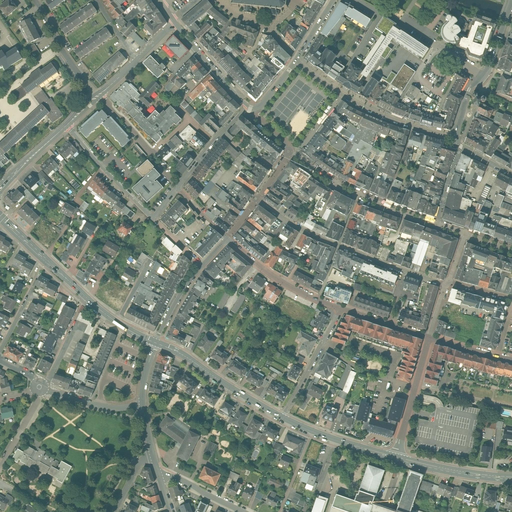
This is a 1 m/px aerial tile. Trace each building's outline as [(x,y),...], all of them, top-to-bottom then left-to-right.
[(9,0),(8,0),(7,2),(4,4),(0,7),(0,8),(4,13),(2,14),(6,18),(17,8),(15,7),(16,7),(12,3),(13,2),(12,1),(12,0),(11,0),(9,0)] [(65,0),(47,0),(46,1),(52,10),(65,0)] [(103,0),(103,1),(108,6),(107,7),(112,13),(111,14),(117,20),(122,15),(124,12),(121,9),(122,8),(116,2),(117,1),(116,0),(103,0)] [(149,0),(138,0),(133,4),(135,7),(136,6),(138,8),(135,11),(134,9),(124,18),(125,18),(123,20),(127,24),(130,22),(134,17),(142,10),(151,2),(149,0)] [(206,0),(204,0),(181,20),(182,21),(188,28),(195,23),(199,19),(201,20),(204,18),(202,16),(207,12),(212,7),(213,7),(206,0)] [(231,0),(231,4),(230,5),(231,6),(232,5),(238,6),(237,8),(239,8),(239,6),(244,7),(244,8),(244,12),(243,12),(243,13),(244,13),(243,14),(244,14),(245,13),(250,13),(250,14),(251,14),(252,14),(252,13),(251,13),(252,9),(252,7),(257,8),(257,10),(258,10),(258,8),(264,9),(263,11),(265,11),(265,9),(269,9),(269,11),(269,15),(268,15),(269,16),(270,15),(275,16),(276,17),(277,16),(276,16),(278,16),(279,15),(279,12),(278,12),(281,12),(282,12),(282,10),(285,7),(287,8),(287,7),(286,6),(286,1),(288,1),(287,0),(286,0),(285,0),(231,0)] [(323,6),(314,0),(313,1),(308,10),(309,10),(310,11),(317,16),(323,6)] [(151,2),(142,10),(146,16),(155,8),(156,7),(151,2)] [(97,12),(91,3),(81,11),(87,19),(97,12)] [(340,3),(321,33),(332,41),(345,19),(343,18),(345,15),(366,28),(370,20),(367,18),(366,19),(364,18),(365,17),(360,13),(359,15),(340,3)] [(155,8),(146,16),(146,17),(145,18),(147,21),(146,22),(148,24),(149,23),(152,20),(160,13),(156,7),(155,8)] [(228,20),(218,12),(217,13),(215,11),(212,8),(213,8),(212,7),(207,12),(210,16),(223,27),(228,21),(228,20)] [(310,11),(309,10),(306,15),(303,19),(305,21),(304,21),(310,26),(314,19),(317,16),(310,11)] [(87,19),(81,11),(70,19),(76,27),(87,19)] [(156,26),(163,19),(160,13),(152,20),(154,23),(152,25),(149,23),(148,24),(144,28),(149,33),(156,26)] [(465,20),(455,14),(453,18),(454,18),(455,19),(456,19),(456,20),(457,21),(457,22),(454,25),(454,26),(455,26),(456,26),(457,27),(458,27),(458,28),(459,28),(459,29),(460,30),(460,31),(460,32),(458,34),(459,36),(461,36),(460,36),(468,24),(464,21),(465,20)] [(117,20),(115,21),(122,29),(127,24),(123,20),(125,18),(124,18),(122,15),(117,20)] [(482,18),(475,15),(467,36),(462,34),(461,36),(459,36),(459,37),(457,44),(456,46),(457,47),(466,51),(468,56),(479,59),(484,57),(487,49),(488,49),(489,46),(488,46),(494,31),(497,23),(491,21),(491,20),(482,17),(482,18)] [(453,18),(451,19),(450,18),(449,19),(448,19),(448,20),(447,21),(448,22),(443,26),(443,27),(442,28),(441,29),(441,30),(441,31),(441,32),(441,33),(441,34),(441,35),(441,36),(442,37),(443,39),(444,40),(445,41),(445,42),(447,43),(448,43),(450,44),(452,44),(455,44),(455,43),(457,44),(459,37),(459,36),(458,34),(460,32),(460,31),(460,30),(459,29),(459,28),(458,28),(458,27),(457,27),(456,26),(455,26),(454,26),(454,25),(457,22),(457,21),(456,20),(456,19),(455,19),(454,18),(453,18)] [(40,38),(30,19),(19,24),(29,44),(40,38)] [(76,27),(70,19),(59,27),(65,35),(76,27)] [(156,26),(160,30),(162,28),(165,25),(166,22),(163,19),(156,26)] [(310,26),(304,21),(305,21),(303,19),(301,21),(302,22),(300,26),(307,31),(310,26)] [(251,29),(239,25),(240,22),(236,21),(235,23),(231,22),(225,29),(221,35),(220,36),(224,38),(230,31),(249,37),(246,46),(249,47),(249,46),(252,47),(255,40),(258,32),(251,30),(251,29)] [(122,29),(120,31),(127,38),(129,36),(133,31),(136,29),(130,22),(127,24),(122,29)] [(200,29),(195,23),(188,28),(194,35),(200,29)] [(194,35),(198,40),(202,35),(211,27),(210,26),(206,23),(200,29),(194,35)] [(288,25),(281,34),(285,38),(290,32),(292,30),(293,28),(288,25)] [(160,30),(156,26),(149,33),(153,37),(160,30)] [(366,66),(362,73),(362,72),(360,75),(363,77),(366,79),(381,57),(387,48),(387,47),(393,39),(422,59),(426,54),(429,50),(400,31),(400,32),(391,26),(383,37),(381,36),(363,64),(366,66)] [(112,36),(106,28),(95,36),(101,44),(112,36)] [(218,33),(213,28),(208,33),(209,34),(210,33),(213,36),(211,38),(212,39),(215,36),(216,36),(218,33)] [(304,33),(298,28),(298,29),(296,32),(299,33),(299,34),(297,37),(302,40),(301,40),(305,34),(304,33)] [(299,34),(292,30),(290,32),(285,38),(291,46),(297,37),(299,34)] [(142,40),(133,31),(129,36),(141,48),(146,43),(142,40)] [(241,53),(224,38),(220,36),(221,35),(219,33),(218,33),(216,36),(224,43),(233,51),(238,56),(241,53)] [(207,34),(200,42),(204,47),(210,42),(212,39),(211,38),(207,34)] [(269,37),(263,34),(260,42),(263,43),(264,42),(265,43),(266,42),(267,43),(264,46),(263,46),(262,47),(265,51),(266,51),(267,50),(274,41),(270,36),(269,37)] [(312,47),(318,50),(325,39),(319,35),(312,47)] [(101,44),(95,36),(85,43),(91,51),(101,44)] [(189,51),(173,36),(164,45),(180,60),(189,51)] [(219,39),(215,36),(212,39),(210,42),(204,47),(207,51),(219,39)] [(297,37),(291,46),(294,49),(296,49),(302,40),(297,37)] [(219,39),(207,51),(212,56),(219,49),(224,43),(220,39),(219,39)] [(274,41),(267,50),(268,52),(270,53),(271,52),(277,44),(274,41)] [(511,42),(507,41),(501,58),(511,61),(511,42)] [(91,51),(85,43),(74,51),(80,59),(91,51)] [(219,49),(212,56),(219,64),(225,58),(220,53),(226,47),(227,48),(225,50),(229,54),(233,51),(224,43),(219,49)] [(40,53),(35,44),(29,47),(35,57),(40,53)] [(290,57),(279,46),(273,53),(272,55),(273,56),(273,55),(276,58),(284,65),(289,59),(289,58),(290,57)] [(318,50),(312,47),(304,58),(307,60),(309,62),(318,50)] [(387,48),(381,57),(385,60),(391,50),(387,47),(387,48)] [(323,54),(314,66),(314,67),(315,67),(317,68),(318,69),(318,68),(322,71),(322,72),(323,72),(324,73),(325,74),(331,64),(333,61),(337,56),(336,56),(337,54),(336,54),(335,55),(332,53),(333,51),(332,50),(330,52),(328,50),(329,49),(328,48),(327,49),(326,49),(323,54)] [(16,49),(4,56),(1,52),(0,52),(0,65),(1,65),(4,70),(10,66),(22,58),(19,54),(19,53),(16,49)] [(270,53),(268,52),(267,50),(266,51),(265,51),(262,54),(266,57),(268,60),(270,58),(273,56),(272,55),(273,53),(271,52),(270,53)] [(323,54),(318,50),(309,62),(314,66),(323,54)] [(225,58),(219,64),(228,74),(237,65),(232,61),(238,56),(233,51),(229,54),(225,58)] [(262,54),(258,51),(256,54),(255,53),(254,56),(255,57),(261,63),(262,63),(264,59),(266,57),(262,54)] [(119,52),(104,65),(111,73),(126,59),(119,52)] [(160,66),(150,56),(143,64),(158,79),(164,72),(163,71),(166,68),(162,64),(160,66)] [(189,62),(194,67),(198,63),(194,57),(189,62)] [(261,63),(255,57),(251,61),(254,64),(257,67),(261,63)] [(268,60),(266,57),(264,59),(262,63),(276,75),(280,70),(268,60)] [(284,65),(276,58),(274,61),(270,58),(268,60),(280,70),(284,65)] [(511,61),(501,58),(497,69),(505,72),(509,74),(509,73),(511,67),(511,66),(511,61)] [(254,64),(248,59),(244,63),(245,64),(249,68),(250,69),(254,64)] [(49,61),(32,72),(34,75),(51,63),(49,61)] [(194,67),(189,62),(186,64),(182,69),(186,73),(190,68),(191,69),(194,67)] [(339,64),(336,62),(334,65),(331,64),(325,74),(336,81),(341,73),(342,71),(337,67),(339,64)] [(194,67),(191,69),(192,71),(195,74),(202,67),(198,63),(194,67)] [(276,75),(262,63),(261,63),(257,67),(272,80),(276,75)] [(51,64),(21,85),(28,94),(30,92),(39,86),(58,73),(51,64)] [(272,80),(257,67),(254,64),(250,69),(254,73),(253,74),(257,78),(253,83),(254,85),(262,92),(272,80)] [(362,72),(351,64),(344,75),(341,73),(336,81),(339,83),(343,86),(349,90),(350,90),(353,92),(356,94),(360,88),(361,87),(362,85),(362,84),(359,82),(356,81),(360,75),(362,72)] [(390,84),(390,85),(397,89),(403,92),(415,72),(404,64),(397,75),(391,83),(390,84)] [(104,65),(92,76),(99,84),(111,73),(104,65)] [(237,65),(228,74),(235,81),(244,72),(242,70),(237,65)] [(194,81),(205,70),(202,67),(195,74),(193,76),(194,77),(195,76),(196,77),(193,79),(194,81)] [(250,69),(249,68),(244,72),(246,75),(248,73),(251,76),(253,74),(254,73),(250,69)] [(186,73),(182,69),(177,73),(181,77),(186,73)] [(205,70),(194,81),(197,83),(208,73),(205,70)] [(468,78),(458,71),(454,78),(456,80),(450,91),(458,95),(468,79),(468,78)] [(246,75),(244,72),(235,81),(243,89),(251,81),(252,80),(246,75)] [(386,79),(391,83),(397,75),(391,72),(386,79)] [(190,73),(184,78),(189,82),(194,77),(193,76),(190,73)] [(176,75),(170,81),(175,85),(180,89),(186,84),(182,80),(176,75)] [(210,75),(202,83),(189,96),(193,100),(206,88),(214,80),(210,75)] [(503,76),(502,76),(496,92),(506,95),(509,85),(511,85),(511,79),(510,79),(503,76)] [(371,78),(364,88),(361,87),(360,88),(356,94),(367,100),(373,93),(377,85),(378,84),(379,83),(374,80),(371,78)] [(312,114),(323,97),(297,79),(277,107),(281,110),(279,113),(297,125),(293,130),(297,133),(300,129),(303,131),(311,120),(313,121),(316,116),(312,114)] [(214,80),(206,88),(209,92),(212,95),(221,88),(214,80)] [(139,98),(142,101),(144,103),(143,105),(144,104),(148,107),(153,102),(148,98),(159,86),(154,81),(145,91),(144,93),(139,98)] [(170,81),(165,88),(169,92),(175,85),(170,81)] [(251,81),(243,89),(248,93),(255,100),(262,92),(254,85),(251,81)] [(373,93),(380,97),(381,95),(384,89),(379,85),(379,84),(378,84),(377,85),(378,86),(373,93)] [(171,107),(165,113),(166,114),(162,118),(164,120),(160,125),(157,122),(153,127),(148,122),(149,121),(147,120),(143,116),(144,115),(141,112),(139,111),(141,108),(143,105),(144,103),(142,101),(139,103),(138,102),(139,101),(136,99),(135,99),(134,98),(136,97),(139,94),(137,92),(131,86),(129,85),(124,90),(122,92),(120,90),(118,90),(116,92),(117,94),(114,97),(114,98),(117,101),(118,102),(120,100),(126,106),(125,107),(130,112),(129,113),(128,114),(134,119),(133,120),(139,125),(138,126),(144,131),(143,132),(149,137),(152,139),(154,137),(157,134),(161,138),(163,136),(160,133),(161,132),(165,136),(170,130),(169,129),(174,124),(176,126),(182,120),(175,114),(176,112),(171,107)] [(384,109),(397,89),(390,85),(385,92),(381,99),(377,105),(384,109)] [(420,91),(411,85),(406,94),(414,98),(415,99),(420,91)] [(49,100),(39,86),(30,92),(40,106),(42,105),(49,100)] [(209,98),(216,106),(227,94),(221,88),(212,95),(209,98)] [(397,89),(384,109),(392,113),(397,103),(399,99),(403,93),(403,92),(402,93),(397,89)] [(458,95),(450,91),(446,99),(459,105),(460,101),(457,99),(459,95),(458,95)] [(380,97),(373,93),(368,100),(377,105),(381,99),(380,97)] [(476,95),(476,94),(475,94),(474,93),(473,93),(472,94),(472,95),(471,95),(471,96),(471,97),(472,98),(473,99),(474,99),(472,105),(478,107),(480,103),(481,102),(482,103),(483,103),(484,102),(485,102),(485,101),(486,101),(486,100),(485,99),(485,98),(484,98),(483,97),(482,98),(481,98),(480,99),(477,97),(477,96),(477,95),(476,95)] [(227,94),(216,106),(222,111),(224,109),(233,100),(227,94)] [(414,98),(406,94),(402,101),(406,103),(404,106),(405,107),(405,106),(408,108),(409,106),(414,98)] [(63,115),(51,99),(51,98),(49,100),(42,105),(49,113),(47,115),(53,123),(63,115)] [(446,99),(441,110),(446,111),(446,112),(456,115),(459,105),(446,99)] [(224,109),(232,116),(240,107),(233,100),(224,109)] [(428,107),(426,110),(433,112),(438,102),(433,100),(428,107)] [(341,103),(338,107),(335,110),(342,115),(343,113),(348,106),(342,102),(341,103)] [(404,106),(400,104),(399,104),(397,103),(392,113),(394,114),(403,117),(408,108),(405,106),(405,107),(404,106)] [(493,110),(480,103),(478,107),(476,112),(480,114),(489,118),(493,110)] [(419,104),(415,110),(414,111),(412,110),(409,119),(420,123),(423,114),(424,114),(426,110),(428,107),(419,104)] [(0,143),(0,148),(5,154),(47,115),(49,113),(42,105),(40,106),(0,143)] [(189,105),(184,109),(188,112),(191,115),(194,111),(189,105)] [(348,106),(343,113),(342,115),(349,120),(350,118),(354,110),(348,106)] [(409,109),(408,108),(403,117),(409,119),(412,110),(409,109)] [(232,116),(224,109),(222,111),(224,113),(224,114),(222,118),(223,119),(219,122),(223,126),(232,116)] [(342,115),(335,110),(329,117),(340,126),(342,127),(345,123),(346,122),(341,117),(342,115)] [(364,114),(354,110),(350,118),(349,120),(350,119),(359,124),(364,114)] [(426,110),(424,114),(423,114),(420,123),(432,126),(435,118),(435,117),(432,116),(433,112),(426,110)] [(128,137),(109,116),(108,117),(102,111),(99,113),(98,112),(81,127),(83,128),(80,131),(86,138),(103,122),(104,124),(103,125),(123,147),(130,141),(127,138),(128,137)] [(160,115),(155,111),(147,120),(149,121),(148,122),(153,127),(157,122),(160,125),(164,120),(162,118),(166,114),(165,113),(164,111),(160,115)] [(203,120),(195,111),(194,111),(191,115),(199,124),(203,120)] [(446,122),(452,124),(456,115),(446,112),(445,115),(445,116),(445,119),(447,120),(446,122)] [(480,114),(476,112),(473,120),(484,125),(484,126),(484,125),(486,126),(488,121),(486,119),(479,117),(480,114)] [(497,112),(493,120),(494,121),(499,123),(503,115),(497,112)] [(219,123),(209,114),(203,120),(199,124),(213,137),(223,126),(219,122),(219,123)] [(370,130),(375,119),(372,118),(365,115),(364,114),(359,124),(366,127),(366,128),(370,130)] [(504,114),(500,123),(506,126),(508,122),(511,117),(504,114)] [(357,129),(347,122),(349,120),(342,115),(341,117),(346,122),(345,123),(349,126),(346,130),(347,131),(352,134),(355,136),(358,130),(357,129)] [(236,124),(241,129),(250,137),(251,138),(258,131),(258,130),(252,124),(249,122),(245,119),(242,116),(237,121),(235,124),(236,124)] [(340,126),(329,118),(325,123),(336,131),(338,129),(340,126)] [(444,120),(435,118),(432,126),(442,129),(444,120)] [(359,124),(350,119),(349,120),(347,122),(357,129),(357,128),(359,124)] [(375,119),(370,130),(376,132),(379,134),(383,122),(383,123),(380,121),(375,119)] [(484,125),(473,120),(470,128),(477,131),(477,132),(478,129),(481,130),(482,129),(483,129),(484,126),(484,125)] [(398,128),(383,122),(379,134),(387,137),(388,135),(395,138),(398,128)] [(452,124),(446,122),(442,129),(450,131),(452,124)] [(241,129),(236,124),(230,131),(229,130),(225,135),(231,141),(231,140),(233,138),(236,136),(235,136),(241,129)] [(366,127),(359,124),(357,128),(359,128),(355,136),(352,142),(354,143),(348,155),(345,161),(346,162),(353,165),(348,174),(351,175),(362,155),(367,158),(372,147),(373,147),(370,145),(376,132),(370,130),(366,128),(366,127)] [(490,128),(486,135),(489,136),(492,138),(493,136),(498,128),(497,127),(492,124),(490,128)] [(189,125),(180,134),(185,139),(190,134),(193,129),(189,125)] [(339,136),(323,125),(317,133),(327,140),(330,143),(329,144),(335,148),(341,151),(346,144),(346,142),(339,137),(339,136)] [(484,126),(483,129),(482,129),(481,130),(480,133),(482,134),(486,136),(486,135),(490,128),(486,126),(484,125),(484,126)] [(477,131),(470,128),(468,134),(478,139),(480,133),(477,132),(477,131)] [(409,131),(402,129),(400,137),(400,139),(401,139),(400,142),(400,144),(405,145),(409,131)] [(251,138),(247,144),(249,146),(249,147),(248,147),(245,150),(247,152),(247,153),(249,155),(254,149),(258,144),(264,136),(258,131),(251,138)] [(414,146),(417,133),(412,132),(407,149),(412,150),(414,146)] [(194,137),(190,134),(185,139),(185,140),(189,143),(193,146),(196,142),(203,148),(208,142),(201,136),(197,133),(194,137)] [(327,140),(317,133),(308,145),(317,151),(318,152),(327,140)] [(417,133),(414,146),(419,147),(419,149),(422,151),(423,147),(426,136),(423,135),(417,133)] [(478,139),(468,134),(464,143),(475,149),(479,139),(478,139)] [(182,143),(176,136),(171,140),(178,147),(182,143)] [(264,136),(258,144),(263,148),(265,149),(271,141),(264,136)] [(427,150),(427,149),(424,157),(428,158),(429,155),(431,149),(434,139),(426,136),(423,147),(428,148),(427,150)] [(485,142),(484,142),(484,141),(482,141),(482,140),(480,139),(479,139),(475,149),(478,151),(483,153),(488,144),(492,138),(489,136),(485,142)] [(222,138),(212,150),(219,156),(225,149),(229,145),(229,144),(222,138)] [(434,139),(431,149),(429,155),(435,156),(437,149),(438,150),(438,149),(440,149),(441,146),(442,147),(442,146),(444,140),(441,139),(441,140),(434,138),(434,139)] [(495,139),(485,155),(491,158),(496,150),(501,143),(498,141),(495,139)] [(178,147),(171,140),(167,145),(171,149),(174,151),(178,147)] [(282,151),(271,141),(265,149),(270,154),(269,155),(276,160),(282,151)] [(71,144),(69,142),(64,147),(70,153),(72,156),(78,151),(75,148),(76,147),(72,143),(71,144)] [(394,142),(393,142),(391,151),(390,154),(401,158),(403,151),(405,145),(400,144),(397,143),(395,142),(394,142)] [(501,143),(496,150),(491,158),(505,166),(511,155),(511,153),(510,152),(507,157),(502,153),(507,146),(501,143)] [(263,148),(258,144),(254,149),(259,153),(263,148)] [(238,153),(229,145),(225,149),(230,154),(230,155),(235,160),(236,160),(236,159),(237,158),(242,153),(240,152),(238,153)] [(317,151),(308,145),(302,153),(311,159),(315,154),(317,151)] [(165,146),(158,153),(163,158),(166,155),(167,156),(170,152),(169,151),(165,146)] [(448,148),(442,146),(441,151),(440,154),(441,155),(443,155),(446,156),(448,148)] [(70,153),(64,147),(59,152),(65,158),(70,153)] [(351,175),(348,182),(354,185),(363,169),(365,171),(371,160),(372,161),(375,155),(378,150),(372,147),(367,158),(362,155),(351,175)] [(416,153),(414,153),(411,160),(414,161),(413,163),(416,164),(418,159),(420,160),(422,151),(419,149),(418,148),(416,153)] [(456,150),(448,148),(446,156),(444,160),(448,161),(446,166),(449,168),(453,157),(456,150)] [(174,151),(171,149),(169,151),(170,152),(175,157),(178,155),(174,151)] [(412,150),(407,149),(406,152),(402,164),(405,165),(408,166),(412,150)] [(212,150),(202,163),(209,169),(219,156),(212,150)] [(3,155),(0,151),(0,168),(8,161),(3,155)] [(242,153),(237,158),(236,159),(236,160),(235,160),(232,164),(237,168),(242,162),(242,161),(246,157),(242,153)] [(337,158),(329,153),(324,160),(320,166),(324,169),(329,172),(337,158)] [(377,176),(391,182),(395,172),(401,158),(390,154),(386,153),(384,158),(381,167),(379,172),(377,176)] [(194,159),(187,154),(181,162),(187,168),(194,159)] [(311,159),(320,166),(324,160),(323,159),(324,157),(321,154),(319,157),(315,154),(311,159)] [(473,160),(462,154),(461,155),(455,169),(461,172),(465,173),(467,167),(469,163),(471,165),(473,160)] [(172,161),(167,156),(166,155),(163,158),(162,158),(168,165),(171,162),(172,161)] [(276,160),(269,155),(267,157),(265,156),(264,158),(273,165),(276,160)] [(435,156),(429,155),(428,158),(426,162),(425,166),(430,169),(434,170),(436,164),(437,163),(438,159),(439,157),(437,157),(435,156)] [(248,158),(247,157),(246,157),(242,161),(242,162),(250,168),(252,164),(253,165),(254,165),(255,162),(248,158)] [(337,158),(329,172),(334,175),(342,160),(338,157),(337,158)] [(58,164),(52,158),(46,163),(52,169),(58,164)] [(179,160),(176,158),(173,161),(178,165),(176,167),(178,168),(176,169),(182,175),(187,168),(181,162),(179,160)] [(148,160),(139,168),(141,169),(138,172),(143,177),(144,176),(145,177),(154,169),(153,168),(154,167),(148,160)] [(271,169),(259,160),(257,160),(255,162),(254,165),(256,166),(259,169),(266,175),(267,175),(271,169)] [(342,160),(334,175),(338,177),(346,162),(345,161),(342,160)] [(371,160),(365,171),(369,173),(372,165),(373,166),(375,163),(372,161),(371,160)] [(479,163),(473,160),(471,165),(470,168),(473,170),(474,166),(477,168),(477,167),(479,163)] [(353,165),(346,162),(338,177),(344,180),(348,182),(351,175),(348,174),(353,165)] [(46,163),(41,168),(47,174),(52,169),(46,163)] [(202,163),(192,175),(200,181),(209,169),(202,163)] [(402,164),(402,163),(396,177),(399,178),(405,165),(402,164)] [(479,163),(477,167),(477,168),(476,171),(475,172),(473,177),(472,179),(475,180),(477,176),(481,178),(486,167),(479,163)] [(288,165),(285,170),(278,180),(283,184),(285,181),(287,183),(291,178),(292,179),(294,175),(299,170),(299,169),(292,164),(292,165),(289,165),(288,165)] [(369,173),(367,177),(373,180),(376,172),(377,167),(374,166),(373,166),(372,165),(369,173)] [(420,165),(417,172),(423,174),(425,170),(429,172),(430,169),(425,166),(425,167),(420,165)] [(222,166),(211,181),(215,184),(227,170),(222,166)] [(470,168),(467,167),(465,173),(467,174),(466,178),(464,182),(464,183),(469,186),(471,182),(472,179),(473,177),(475,172),(476,171),(473,170),(470,168)] [(145,177),(136,186),(137,187),(133,191),(139,196),(140,195),(141,196),(146,202),(148,199),(150,201),(163,188),(157,181),(156,183),(155,182),(157,179),(156,178),(159,175),(154,169),(145,177)] [(266,175),(259,169),(255,175),(254,176),(262,182),(266,175)] [(363,169),(354,185),(361,188),(367,177),(369,173),(365,171),(363,169)] [(461,172),(455,169),(455,170),(455,169),(455,170),(454,174),(453,174),(453,177),(451,184),(460,187),(468,190),(469,186),(464,183),(464,182),(461,181),(463,177),(464,173),(461,172)] [(309,177),(299,170),(294,175),(297,177),(293,182),(293,183),(295,184),(300,188),(309,177)] [(254,176),(247,171),(245,174),(248,176),(259,185),(262,182),(254,176)] [(511,179),(498,173),(498,174),(493,184),(497,186),(498,185),(502,187),(502,188),(506,190),(511,179)] [(31,174),(24,181),(30,188),(38,181),(31,174)] [(259,185),(248,176),(245,179),(240,175),(237,179),(255,192),(259,185)] [(433,176),(432,175),(430,182),(443,186),(444,181),(433,176)] [(391,182),(377,176),(376,179),(373,185),(381,189),(387,191),(391,182)] [(96,177),(88,188),(92,192),(100,182),(101,179),(99,178),(98,179),(96,177)] [(300,188),(298,191),(301,193),(300,195),(303,196),(303,195),(306,191),(304,190),(308,184),(310,186),(315,180),(309,177),(300,188)] [(373,180),(367,177),(361,188),(368,191),(373,180)] [(403,183),(395,179),(387,199),(395,203),(397,197),(400,191),(402,187),(403,183)] [(475,180),(472,179),(471,182),(469,186),(474,188),(477,181),(475,180)] [(76,189),(80,186),(75,180),(71,184),(76,189)] [(202,191),(192,180),(185,187),(196,199),(202,191)] [(283,184),(278,180),(274,185),(283,191),(284,188),(286,190),(288,188),(288,187),(283,184)] [(315,180),(310,186),(312,187),(308,193),(306,191),(303,195),(306,197),(306,198),(305,198),(303,201),(307,203),(308,201),(310,197),(320,184),(315,180)] [(211,181),(202,191),(207,195),(215,184),(211,181)] [(237,184),(232,181),(226,189),(231,193),(233,190),(237,184)] [(408,208),(420,182),(416,181),(416,182),(413,181),(409,190),(404,188),(402,192),(406,193),(405,195),(401,205),(407,208),(408,208)] [(100,182),(93,190),(97,194),(103,186),(105,184),(103,182),(102,183),(100,182)] [(420,182),(408,208),(416,211),(421,196),(422,192),(423,192),(424,187),(423,187),(424,183),(420,182)] [(443,186),(430,182),(428,187),(430,188),(441,191),(443,186)] [(430,190),(426,189),(427,185),(424,183),(423,187),(424,187),(423,192),(422,192),(422,195),(429,197),(430,194),(435,196),(434,199),(439,200),(439,197),(441,191),(430,188),(430,190)] [(253,195),(242,187),(237,184),(233,190),(238,193),(237,194),(243,198),(243,197),(248,201),(253,195)] [(320,184),(310,197),(308,201),(312,203),(315,198),(318,193),(322,195),(326,187),(320,184)] [(460,187),(451,184),(450,186),(449,189),(448,193),(465,198),(468,190),(460,187)] [(283,191),(274,185),(270,191),(283,199),(286,201),(286,202),(288,199),(290,197),(290,196),(283,191)] [(378,195),(381,189),(373,185),(370,192),(378,195)] [(108,188),(106,186),(105,188),(103,186),(97,194),(97,195),(94,198),(98,202),(101,198),(107,189),(108,188)] [(332,191),(326,187),(322,195),(324,196),(321,201),(319,200),(315,207),(320,210),(322,208),(323,208),(331,192),(332,191)] [(24,191),(21,194),(24,197),(26,200),(27,198),(31,194),(27,189),(24,191)] [(114,194),(107,189),(101,198),(108,203),(114,194)] [(242,210),(230,201),(225,197),(227,194),(221,189),(216,196),(227,204),(226,206),(239,215),(242,210)] [(381,189),(378,195),(384,198),(387,191),(381,189)] [(484,189),(477,204),(483,205),(485,200),(489,192),(484,189)] [(12,195),(18,202),(19,203),(24,197),(21,194),(17,190),(14,194),(12,195)] [(275,200),(280,204),(283,199),(270,191),(267,195),(275,200)] [(12,195),(14,194),(12,192),(10,194),(10,193),(3,200),(8,205),(9,204),(12,208),(18,202),(12,195)] [(340,195),(334,192),(327,206),(332,209),(340,195)] [(401,193),(399,198),(397,197),(395,203),(401,205),(405,195),(401,193)] [(456,210),(468,214),(472,200),(472,201),(465,198),(448,193),(445,206),(456,210)] [(36,199),(31,194),(27,198),(32,203),(36,199)] [(120,199),(114,194),(108,203),(114,208),(119,201),(120,199)] [(243,198),(240,201),(236,199),(235,200),(228,194),(227,194),(225,197),(230,201),(242,210),(248,201),(243,197),(243,198)] [(271,205),(275,200),(267,195),(263,199),(271,205)] [(332,209),(331,211),(327,221),(332,223),(332,222),(341,227),(354,201),(340,195),(332,209)] [(504,197),(498,195),(494,206),(495,206),(499,208),(500,207),(502,202),(504,197)] [(215,201),(210,198),(207,202),(211,207),(215,201)] [(292,203),(288,199),(286,202),(286,201),(283,205),(288,209),(289,210),(291,208),(293,205),(294,203),(293,202),(292,203)] [(427,201),(420,199),(416,211),(422,213),(426,201),(427,201)] [(429,207),(436,209),(439,200),(434,199),(433,199),(432,202),(432,203),(432,204),(429,204),(429,207)] [(275,200),(271,205),(278,210),(282,205),(280,204),(275,200)] [(303,205),(296,200),(294,203),(293,205),(295,207),(296,205),(301,209),(303,205)] [(485,200),(483,205),(482,206),(481,208),(479,212),(484,214),(490,202),(485,200)] [(125,206),(119,201),(114,208),(113,210),(119,214),(121,211),(125,206)] [(187,209),(179,201),(172,208),(180,215),(180,216),(187,209)] [(69,206),(64,203),(62,207),(63,208),(61,212),(64,214),(67,215),(67,216),(70,217),(73,213),(75,209),(70,206),(71,206),(70,205),(69,206)] [(362,206),(357,203),(353,213),(358,215),(362,206)] [(511,206),(504,203),(502,208),(511,211),(511,206)] [(188,204),(186,206),(189,209),(190,208),(197,217),(199,215),(196,211),(194,212),(188,204)] [(29,209),(26,205),(18,213),(25,220),(31,213),(28,210),(29,209)] [(260,218),(266,211),(259,205),(253,213),(254,213),(253,213),(260,218)] [(369,208),(362,206),(358,215),(355,223),(356,224),(353,231),(348,245),(352,247),(355,240),(356,237),(360,228),(363,222),(365,218),(369,208)] [(452,223),(456,210),(445,206),(442,219),(452,223)] [(221,212),(214,207),(213,210),(212,210),(211,213),(216,217),(218,218),(218,217),(222,220),(225,216),(220,213),(221,212)] [(436,209),(429,207),(426,214),(427,215),(427,214),(434,217),(436,209)] [(180,215),(172,208),(167,214),(175,221),(175,222),(180,216),(180,215)] [(298,212),(291,208),(289,210),(288,209),(285,215),(293,220),(297,214),(298,212)] [(377,211),(369,208),(365,218),(363,222),(360,228),(368,231),(370,228),(372,222),(377,211)] [(135,214),(130,210),(126,215),(131,219),(135,214)] [(456,210),(452,223),(464,227),(468,214),(456,210)] [(208,211),(207,211),(205,214),(212,221),(215,223),(217,220),(218,221),(219,220),(218,219),(218,218),(216,217),(211,213),(208,211)] [(237,217),(229,211),(225,216),(222,220),(225,222),(231,226),(237,217)] [(266,211),(260,218),(267,223),(266,223),(271,226),(276,219),(266,211)] [(383,213),(377,211),(372,222),(379,224),(383,213)] [(479,212),(477,219),(473,230),(481,232),(484,224),(481,224),(483,216),(487,218),(488,215),(484,214),(479,212)] [(31,213),(25,220),(31,226),(39,218),(35,214),(34,215),(31,213)] [(265,225),(259,220),(260,218),(253,213),(250,218),(256,223),(262,228),(265,225)] [(353,213),(350,220),(347,229),(353,231),(356,224),(355,223),(358,215),(353,213)] [(390,216),(383,213),(379,224),(379,225),(379,226),(377,229),(385,232),(390,216)] [(473,216),(472,219),(468,228),(473,230),(477,219),(476,218),(477,214),(474,213),(473,216)] [(167,214),(161,220),(169,228),(175,222),(175,221),(167,214)] [(307,220),(297,214),(293,220),(303,226),(307,220)] [(471,215),(468,214),(464,227),(468,228),(472,219),(473,216),(471,215)] [(316,224),(311,221),(313,217),(310,215),(307,220),(303,226),(312,231),(316,224)] [(498,216),(494,215),(493,217),(492,216),(490,225),(485,223),(484,224),(481,232),(493,237),(496,227),(496,226),(497,225),(502,217),(498,216)] [(400,219),(390,216),(385,232),(384,235),(388,237),(391,230),(397,232),(400,219)] [(511,221),(511,220),(502,217),(497,225),(499,226),(498,228),(496,227),(493,237),(504,240),(511,221)] [(262,228),(256,223),(250,218),(248,221),(255,226),(260,231),(262,228)] [(96,228),(86,222),(86,221),(85,220),(83,221),(82,222),(83,223),(82,225),(84,226),(81,231),(91,236),(96,228)] [(231,226),(225,222),(224,222),(223,224),(218,221),(217,220),(215,223),(227,233),(231,226)] [(327,221),(323,228),(329,231),(332,223),(327,221)] [(400,256),(410,223),(404,221),(402,227),(401,226),(399,232),(402,233),(401,236),(400,240),(397,239),(393,251),(397,252),(396,254),(400,256)] [(132,228),(124,222),(118,230),(127,236),(128,233),(130,234),(131,231),(130,231),(132,228)] [(264,236),(246,222),(242,228),(249,234),(248,235),(252,239),(258,244),(264,236)] [(341,227),(332,222),(332,223),(329,231),(325,237),(338,242),(344,228),(341,227)] [(262,228),(260,231),(265,234),(271,226),(266,223),(265,225),(262,228)] [(410,223),(400,256),(404,257),(409,243),(416,224),(415,224),(415,225),(410,223)] [(319,234),(322,227),(316,224),(312,231),(319,234)] [(424,227),(416,224),(409,243),(414,244),(418,246),(420,240),(424,227)] [(286,225),(279,237),(286,243),(294,230),(286,225)] [(203,232),(216,244),(223,237),(215,231),(209,226),(203,232)] [(322,227),(319,234),(325,237),(329,231),(323,228),(322,227)] [(433,231),(424,227),(420,240),(429,244),(433,231)] [(252,239),(248,235),(249,234),(242,228),(237,234),(248,242),(247,243),(253,248),(253,247),(254,248),(255,247),(250,241),(252,239)] [(348,245),(353,231),(347,229),(341,243),(347,245),(346,245),(348,245)] [(286,243),(284,246),(285,247),(289,249),(299,232),(294,230),(286,243)] [(458,240),(433,231),(429,244),(428,244),(429,244),(428,245),(436,248),(434,252),(436,253),(435,255),(438,256),(441,257),(450,260),(458,240)] [(196,239),(209,252),(216,244),(203,232),(196,239)] [(54,234),(53,235),(54,236),(49,240),(53,244),(57,240),(57,239),(58,238),(54,234)] [(85,240),(76,234),(71,243),(72,244),(80,248),(85,240)] [(237,234),(235,237),(235,239),(241,244),(249,252),(253,248),(247,243),(248,242),(237,234)] [(302,234),(299,240),(296,246),(302,249),(304,244),(308,237),(302,234)] [(176,246),(166,237),(162,241),(161,243),(170,252),(172,250),(171,250),(176,246)] [(313,240),(308,237),(304,244),(302,249),(307,252),(307,251),(308,251),(313,240)] [(359,238),(356,237),(355,240),(352,247),(358,250),(363,239),(363,238),(360,237),(359,238)] [(49,240),(48,239),(42,245),(47,249),(53,244),(49,240)] [(209,252),(196,239),(190,247),(196,252),(203,259),(209,252)] [(258,244),(252,239),(250,241),(255,247),(257,245),(258,244)] [(363,239),(358,250),(363,252),(367,242),(365,241),(365,240),(363,239)] [(375,242),(369,239),(364,252),(366,253),(370,254),(370,255),(372,254),(375,255),(380,245),(379,245),(376,243),(376,242),(375,242)] [(10,244),(3,240),(0,246),(0,249),(6,252),(10,244)] [(318,242),(313,240),(308,251),(311,253),(312,250),(314,251),(317,246),(318,242)] [(421,266),(428,244),(429,244),(420,240),(418,246),(412,262),(412,263),(416,264),(421,266)] [(119,249),(112,245),(113,244),(108,241),(106,246),(107,247),(105,250),(109,253),(109,254),(110,254),(114,257),(115,255),(115,254),(116,252),(117,252),(119,249)] [(327,245),(318,242),(317,246),(314,251),(314,252),(313,251),(312,253),(313,254),(317,256),(315,261),(319,263),(322,257),(327,245)] [(67,252),(70,254),(75,257),(80,248),(72,244),(67,252)] [(409,258),(408,260),(411,261),(412,262),(418,246),(414,244),(409,258)] [(468,244),(465,251),(472,254),(475,246),(468,244)] [(266,252),(261,249),(257,245),(255,247),(254,248),(253,247),(253,248),(249,252),(250,253),(260,260),(263,256),(263,255),(265,252),(266,253),(266,252)] [(327,245),(322,257),(326,259),(331,247),(327,245)] [(436,248),(428,245),(424,256),(433,259),(434,255),(435,255),(436,253),(434,252),(436,248)] [(182,252),(176,246),(171,250),(172,250),(178,256),(182,252)] [(236,253),(228,246),(218,256),(226,264),(231,258),(236,253)] [(283,250),(278,246),(273,254),(278,258),(282,251),(283,250)] [(489,252),(475,246),(472,254),(470,261),(467,267),(483,272),(489,252)] [(325,261),(329,263),(335,248),(331,247),(326,259),(325,261)] [(335,257),(342,259),(345,252),(338,249),(335,257)] [(288,262),(291,255),(282,251),(278,258),(279,258),(279,257),(288,262)] [(470,261),(472,254),(465,251),(462,258),(467,260),(470,261)] [(342,259),(340,265),(342,265),(344,261),(348,262),(346,265),(348,266),(352,256),(351,256),(352,255),(345,252),(342,259)] [(481,276),(487,278),(487,276),(491,277),(491,275),(494,267),(494,266),(498,255),(489,252),(483,272),(481,276)] [(142,253),(136,262),(141,266),(147,256),(142,253)] [(245,260),(236,253),(231,258),(240,266),(245,260)] [(273,253),(268,260),(267,260),(264,264),(271,268),(279,258),(278,258),(273,254),(273,253)] [(26,259),(17,254),(12,264),(21,268),(25,261),(26,259)] [(106,259),(98,254),(93,263),(101,268),(106,259)] [(400,256),(396,254),(393,262),(401,265),(404,257),(400,256)] [(291,255),(288,262),(292,263),(292,264),(294,265),(297,258),(291,255)] [(506,258),(498,255),(494,266),(494,267),(502,270),(503,267),(506,258)] [(191,262),(183,256),(182,257),(179,263),(178,264),(186,269),(190,262),(191,262)] [(226,264),(218,256),(212,263),(221,271),(226,266),(224,265),(226,264)] [(346,265),(345,265),(342,273),(340,272),(339,274),(342,275),(349,278),(353,270),(351,269),(352,266),(353,266),(357,258),(352,256),(348,266),(346,265)] [(450,260),(441,257),(438,256),(437,258),(440,259),(439,263),(448,267),(450,260)] [(325,261),(326,259),(322,257),(319,263),(315,261),(314,261),(310,269),(317,272),(316,274),(319,275),(321,271),(327,274),(331,265),(329,264),(329,263),(325,261)] [(342,259),(335,257),(335,258),(334,260),(333,266),(338,269),(340,265),(342,259)] [(409,258),(404,257),(401,265),(401,266),(409,269),(411,261),(408,260),(409,258)] [(364,261),(357,258),(353,266),(358,268),(357,270),(360,271),(361,269),(364,261)] [(467,260),(462,258),(454,279),(462,282),(466,272),(463,271),(467,260)] [(511,259),(506,258),(503,267),(511,270),(511,259)] [(240,266),(235,272),(242,278),(252,266),(245,260),(240,266)] [(34,266),(25,261),(21,268),(20,271),(28,275),(34,266)] [(161,264),(156,261),(152,269),(157,272),(161,264)] [(439,270),(437,269),(434,268),(436,264),(431,262),(427,275),(436,278),(439,270)] [(101,268),(93,263),(88,272),(91,274),(96,277),(101,268)] [(212,263),(205,270),(210,275),(214,278),(218,274),(221,271),(212,263)] [(186,269),(178,264),(176,269),(184,273),(186,269)] [(379,280),(382,271),(376,269),(375,269),(375,268),(373,267),(372,268),(371,267),(365,265),(362,273),(379,280)] [(447,270),(440,267),(439,270),(436,278),(444,280),(447,270)] [(483,272),(467,267),(466,272),(462,282),(477,286),(478,286),(481,276),(483,272)] [(502,270),(494,267),(491,275),(499,278),(501,273),(502,270)] [(511,284),(511,270),(503,267),(502,270),(501,273),(499,278),(495,291),(509,294),(511,284)] [(136,273),(127,268),(123,276),(128,279),(127,281),(130,283),(136,273)] [(157,272),(152,269),(147,278),(161,285),(163,286),(165,283),(163,281),(163,280),(158,277),(157,276),(155,275),(157,272)] [(184,273),(176,269),(174,272),(173,273),(181,278),(184,273)] [(349,278),(342,275),(341,277),(336,274),(337,271),(333,269),(329,276),(338,280),(335,286),(337,287),(336,288),(340,290),(338,295),(344,297),(341,302),(348,305),(355,282),(352,280),(353,279),(349,278)] [(84,273),(79,270),(76,276),(81,279),(84,273)] [(314,281),(296,271),(291,279),(309,289),(311,285),(313,282),(314,281)] [(321,271),(319,275),(316,274),(314,280),(317,281),(318,279),(323,282),(327,274),(321,271)] [(382,271),(379,280),(395,286),(399,277),(393,275),(391,275),(389,274),(388,273),(382,271)] [(165,283),(163,286),(165,287),(174,292),(181,278),(173,273),(171,272),(165,283)] [(210,280),(203,273),(198,279),(207,284),(210,280)] [(241,278),(236,274),(232,279),(237,283),(241,278)] [(257,275),(249,286),(258,293),(266,282),(257,275)] [(499,278),(491,275),(491,277),(487,288),(495,291),(499,278)] [(50,281),(40,276),(38,281),(35,285),(40,288),(40,287),(45,290),(48,284),(50,281)] [(487,278),(481,276),(478,286),(483,288),(484,287),(487,278)] [(420,281),(405,277),(402,288),(403,289),(403,290),(406,291),(406,289),(411,291),(411,292),(414,293),(414,292),(416,293),(420,281)] [(147,278),(144,285),(149,287),(153,280),(147,278)] [(207,284),(198,279),(193,288),(201,294),(204,289),(205,287),(206,286),(207,284)] [(24,285),(17,282),(13,290),(19,294),(24,285)] [(144,285),(141,283),(139,286),(151,292),(152,292),(153,289),(149,287),(144,285)] [(58,288),(48,284),(45,290),(44,292),(54,296),(58,288)] [(333,286),(327,284),(326,287),(325,293),(324,296),(336,300),(338,295),(340,290),(336,288),(335,288),(335,290),(332,289),(333,286)] [(425,299),(434,302),(438,287),(430,284),(425,299)] [(276,288),(272,285),(268,291),(264,296),(270,300),(270,301),(273,304),(274,303),(277,298),(278,298),(279,298),(278,297),(278,296),(281,292),(277,289),(277,290),(275,289),(276,288)] [(315,287),(311,285),(309,289),(318,294),(320,289),(315,287)] [(151,292),(139,286),(137,291),(139,292),(147,296),(149,297),(151,292)] [(174,292),(165,287),(164,289),(161,294),(170,299),(174,292)] [(201,294),(193,288),(190,293),(198,299),(201,294)] [(139,292),(134,303),(141,306),(142,304),(145,299),(147,296),(139,292)] [(160,296),(152,292),(151,292),(149,297),(158,302),(160,296)] [(190,293),(179,311),(187,315),(188,316),(198,299),(190,293)] [(221,309),(230,296),(225,293),(217,306),(221,309)] [(470,305),(472,295),(465,293),(464,294),(461,293),(461,295),(460,295),(459,296),(458,296),(458,298),(457,299),(461,300),(461,302),(470,305)] [(170,299),(161,294),(160,296),(158,302),(166,306),(170,299)] [(241,294),(232,310),(237,313),(246,296),(241,294)] [(3,295),(2,295),(2,296),(5,297),(2,301),(6,303),(3,309),(10,313),(16,302),(9,298),(3,295)] [(479,307),(482,297),(481,297),(472,295),(470,305),(479,307)] [(149,297),(147,296),(145,299),(152,303),(150,308),(142,304),(141,306),(153,312),(158,302),(149,297)] [(454,297),(450,296),(448,302),(457,305),(460,306),(461,302),(461,300),(457,299),(458,298),(454,297)] [(373,303),(356,297),(353,306),(370,312),(373,303)] [(494,307),(496,301),(482,297),(479,307),(493,311),(494,307)] [(434,302),(425,299),(421,314),(422,315),(422,314),(429,317),(434,302)] [(494,307),(506,310),(507,306),(505,303),(498,301),(498,302),(496,301),(494,307)] [(166,306),(158,302),(153,312),(161,316),(166,306)] [(37,306),(32,303),(28,311),(37,315),(38,312),(41,313),(44,307),(38,304),(37,306)] [(390,309),(373,303),(370,312),(387,318),(390,309)] [(74,310),(65,306),(61,315),(61,316),(70,320),(74,310)] [(448,308),(443,306),(437,319),(439,320),(446,323),(447,324),(448,324),(449,321),(452,315),(453,316),(455,311),(448,308)] [(143,316),(129,309),(125,317),(139,324),(143,316)] [(403,313),(401,312),(398,321),(403,323),(407,310),(405,309),(403,313)] [(37,315),(28,311),(26,314),(27,315),(25,319),(34,323),(35,321),(36,321),(39,316),(37,315)] [(179,311),(177,315),(176,319),(183,323),(185,323),(186,321),(185,320),(187,315),(179,311)] [(82,313),(80,313),(77,320),(82,323),(82,322),(85,317),(86,315),(84,315),(85,314),(82,312),(82,313)] [(161,316),(153,312),(149,319),(143,316),(139,324),(154,332),(158,323),(161,316)] [(412,316),(411,315),(408,324),(412,325),(416,313),(414,312),(412,316)] [(9,318),(0,313),(0,327),(3,329),(9,318)] [(322,315),(319,313),(312,327),(314,328),(320,330),(321,331),(324,326),(325,326),(326,324),(326,323),(328,318),(322,315)] [(422,314),(422,315),(421,319),(419,319),(419,318),(416,327),(424,329),(426,329),(429,317),(422,314)] [(358,333),(362,320),(355,318),(346,315),(346,318),(344,317),(343,320),(342,320),(340,325),(339,325),(338,327),(351,331),(358,333)] [(70,320),(61,316),(57,325),(65,329),(70,320)] [(491,317),(488,316),(479,346),(484,347),(495,350),(496,346),(498,340),(503,320),(491,317)] [(85,317),(82,322),(88,325),(89,325),(89,323),(91,319),(85,317)] [(183,323),(176,319),(173,323),(171,327),(179,331),(181,328),(182,328),(184,324),(183,324),(183,323)] [(362,320),(358,333),(368,337),(373,339),(377,325),(373,324),(362,320)] [(446,323),(439,320),(435,333),(443,335),(447,324),(446,323)] [(458,325),(449,321),(448,324),(472,334),(473,331),(471,330),(458,325)] [(89,323),(89,325),(88,325),(84,333),(85,333),(90,335),(94,328),(91,326),(92,324),(89,323)] [(25,326),(21,324),(16,334),(23,337),(26,332),(29,333),(31,329),(25,326)] [(65,329),(57,325),(55,324),(53,328),(55,329),(52,335),(58,338),(61,339),(65,329)] [(377,325),(373,339),(378,340),(388,343),(388,344),(389,344),(393,331),(392,330),(382,327),(377,325)] [(179,331),(171,327),(169,332),(181,338),(183,335),(178,333),(179,331)] [(351,331),(338,327),(337,330),(336,330),(334,335),(333,335),(331,341),(345,345),(346,340),(348,340),(349,335),(351,331)] [(314,328),(311,333),(317,336),(320,330),(314,328)] [(100,349),(109,352),(112,347),(114,341),(116,335),(107,332),(101,329),(99,333),(106,335),(100,349)] [(393,331),(389,344),(397,347),(398,346),(405,349),(406,347),(410,336),(402,333),(393,331)] [(169,332),(166,337),(182,345),(182,343),(183,343),(184,342),(183,341),(184,340),(181,338),(169,332)] [(316,340),(301,332),(301,333),(303,334),(300,339),(304,341),(299,351),(308,356),(313,347),(312,347),(313,345),(314,345),(313,344),(314,343),(315,343),(316,340)] [(90,335),(85,333),(80,343),(85,346),(90,335)] [(58,339),(49,335),(47,339),(45,344),(54,348),(58,339)] [(206,335),(198,345),(207,352),(214,342),(206,335)] [(406,347),(419,351),(422,340),(412,337),(412,336),(410,336),(406,347)] [(78,343),(70,363),(69,363),(70,364),(66,371),(68,372),(68,373),(70,369),(75,371),(75,370),(78,361),(80,359),(82,354),(85,346),(80,343),(78,343)] [(54,348),(45,344),(42,349),(51,353),(54,348)] [(435,366),(442,368),(443,363),(441,362),(442,360),(448,362),(451,349),(446,347),(443,346),(443,347),(441,346),(440,346),(434,345),(433,351),(432,353),(430,359),(429,362),(428,364),(435,366)] [(13,349),(8,347),(4,355),(11,358),(16,349),(14,348),(13,349)] [(402,351),(417,356),(419,351),(406,347),(405,349),(405,350),(402,349),(402,351)] [(19,351),(16,349),(11,358),(18,362),(22,354),(18,352),(19,351)] [(109,352),(100,349),(93,365),(102,369),(105,363),(107,358),(109,352)] [(216,349),(211,356),(217,361),(222,354),(216,349)] [(461,352),(459,352),(459,351),(454,350),(451,349),(448,362),(455,364),(456,364),(463,366),(466,354),(461,353),(461,352)] [(417,356),(402,351),(401,354),(404,355),(402,359),(416,363),(416,361),(417,356)] [(168,356),(160,353),(156,362),(164,365),(166,366),(167,363),(168,361),(166,360),(168,356)] [(338,359),(326,353),(322,361),(321,360),(318,364),(319,365),(315,373),(327,379),(338,359)] [(90,357),(82,354),(80,359),(88,362),(90,357)] [(228,358),(222,354),(217,361),(223,365),(228,358)] [(469,355),(467,354),(466,354),(463,366),(470,368),(470,367),(474,356),(473,356),(469,355)] [(305,359),(298,355),(295,361),(301,365),(305,359)] [(481,358),(475,356),(474,355),(474,356),(473,356),(474,356),(470,367),(478,370),(481,358)] [(29,356),(28,356),(27,359),(24,365),(33,369),(36,364),(34,363),(36,360),(32,358),(29,356)] [(490,360),(481,358),(478,370),(478,371),(486,373),(487,373),(486,373),(490,360)] [(234,362),(233,361),(230,366),(229,368),(235,372),(241,363),(237,361),(238,361),(236,359),(234,362)] [(44,360),(43,360),(38,369),(47,374),(51,364),(44,360)] [(492,360),(491,360),(490,360),(486,373),(487,373),(490,374),(494,375),(494,374),(498,363),(497,363),(493,361),(492,360)] [(498,361),(498,362),(498,363),(494,374),(502,376),(502,375),(505,364),(499,363),(499,362),(498,361)] [(164,365),(156,362),(154,372),(162,374),(164,365)] [(93,365),(88,363),(86,367),(85,369),(91,371),(100,375),(102,369),(93,365)] [(244,365),(241,363),(235,372),(241,376),(242,374),(245,369),(246,369),(243,367),(244,365)] [(414,367),(401,363),(400,366),(398,365),(397,367),(413,372),(415,367),(414,367)] [(511,365),(506,364),(507,363),(506,363),(505,363),(505,364),(502,375),(510,377),(511,369),(511,365)] [(430,384),(435,366),(428,364),(428,367),(427,367),(425,374),(425,377),(423,382),(430,384)] [(290,371),(298,375),(299,374),(301,371),(300,371),(301,369),(298,368),(298,367),(294,365),(294,366),(293,365),(290,371)] [(435,366),(430,384),(437,386),(438,379),(440,380),(441,377),(439,376),(440,370),(441,371),(442,368),(435,366)] [(100,375),(91,371),(85,369),(81,367),(79,372),(78,374),(89,379),(88,381),(96,384),(100,375)] [(179,369),(172,367),(170,372),(170,373),(169,376),(175,379),(179,369)] [(398,374),(411,378),(413,372),(397,367),(396,370),(399,370),(398,373),(398,374)] [(248,377),(246,380),(253,383),(257,376),(259,372),(256,370),(255,371),(254,370),(252,373),(251,372),(248,377)] [(337,396),(346,400),(356,372),(351,370),(346,384),(344,383),(344,384),(343,383),(344,381),(341,379),(339,386),(344,388),(343,391),(340,390),(337,396)] [(298,375),(290,371),(287,376),(288,376),(288,377),(291,379),(292,378),(295,380),(296,379),(297,379),(298,376),(298,375)] [(78,374),(74,373),(74,375),(73,377),(82,381),(87,383),(88,381),(89,379),(78,374)] [(65,377),(56,374),(51,384),(61,388),(65,377)] [(411,378),(398,374),(396,379),(409,383),(411,378)] [(193,381),(185,375),(179,381),(188,388),(193,382),(193,381)] [(160,378),(153,376),(151,385),(158,386),(159,384),(160,378)] [(263,379),(257,376),(253,383),(259,387),(263,379)] [(320,379),(314,376),(312,381),(311,381),(317,385),(320,379)] [(72,380),(65,377),(61,388),(68,390),(70,383),(72,380)] [(6,379),(1,380),(2,385),(0,385),(2,393),(11,391),(9,383),(7,384),(6,379)] [(188,388),(179,381),(176,385),(185,392),(186,392),(185,391),(188,388)] [(317,385),(311,381),(306,390),(307,391),(306,393),(311,396),(319,400),(324,391),(315,387),(317,385)] [(188,388),(185,391),(186,392),(190,395),(198,386),(193,382),(188,388)] [(275,387),(270,384),(266,392),(267,392),(267,393),(268,394),(268,395),(269,395),(270,395),(271,394),(275,396),(280,388),(276,386),(275,387)] [(87,387),(85,386),(82,395),(91,398),(96,386),(92,385),(91,387),(90,387),(90,388),(87,387)] [(158,386),(151,385),(149,391),(160,394),(162,387),(158,386)] [(288,393),(280,388),(275,396),(279,399),(279,400),(281,401),(282,401),(283,401),(287,394),(288,393)] [(205,390),(204,390),(199,397),(198,400),(201,402),(202,401),(206,403),(212,394),(207,392),(208,391),(208,390),(207,390),(206,390),(205,390)] [(306,393),(299,408),(304,410),(311,396),(306,393)] [(215,397),(212,394),(206,403),(210,406),(209,407),(212,409),(214,406),(219,399),(217,398),(218,398),(218,397),(217,396),(216,396),(215,396),(215,397)] [(435,397),(424,395),(423,400),(422,404),(430,406),(429,406),(428,407),(428,408),(428,409),(428,410),(428,411),(429,411),(429,412),(430,412),(430,415),(428,421),(419,419),(414,443),(413,445),(413,446),(413,447),(414,447),(414,448),(415,448),(469,459),(470,459),(471,459),(472,458),(472,457),(473,455),(481,415),(482,412),(482,411),(481,410),(480,409),(477,409),(468,407),(448,402),(447,402),(446,402),(446,403),(445,404),(444,407),(443,407),(443,406),(443,405),(442,404),(442,402),(441,401),(440,401),(439,400),(438,399),(437,398),(436,398),(435,397)] [(405,401),(394,398),(388,419),(396,421),(399,422),(405,401)] [(233,408),(224,403),(219,412),(223,415),(224,414),(228,416),(233,408)] [(360,407),(355,405),(353,412),(351,416),(353,417),(353,418),(356,419),(356,418),(357,418),(358,412),(360,407)] [(358,412),(368,414),(370,407),(368,407),(360,405),(360,407),(358,412)] [(12,409),(6,410),(6,408),(1,409),(2,413),(2,415),(2,418),(3,418),(13,416),(12,409)] [(331,410),(325,408),(323,414),(325,415),(323,418),(333,422),(337,410),(332,408),(331,410)] [(247,416),(239,411),(238,413),(235,417),(236,417),(234,419),(232,423),(240,427),(243,422),(245,420),(244,420),(247,416)] [(353,412),(347,411),(345,415),(343,414),(343,415),(340,422),(340,425),(350,428),(353,418),(353,417),(351,416),(353,412)] [(368,414),(358,412),(357,418),(356,418),(356,419),(364,421),(366,422),(367,418),(368,414)] [(189,431),(186,436),(171,426),(174,422),(166,416),(158,428),(182,445),(176,456),(187,461),(200,436),(189,431)] [(380,434),(383,422),(370,419),(367,418),(366,422),(364,421),(362,429),(368,430),(367,431),(380,434)] [(256,422),(253,420),(253,419),(248,427),(246,432),(255,436),(257,432),(261,424),(256,421),(256,422)] [(383,422),(380,434),(379,435),(387,437),(387,436),(392,437),(395,425),(386,423),(383,422)] [(277,433),(267,427),(260,440),(259,441),(260,441),(264,443),(268,436),(273,440),(277,433)] [(511,429),(505,428),(503,438),(502,438),(502,439),(507,440),(507,441),(507,440),(511,441),(511,429)] [(303,442),(287,435),(283,445),(285,445),(294,449),(293,452),(298,454),(303,442)] [(218,446),(209,441),(203,452),(208,454),(208,455),(212,457),(218,446)] [(283,446),(276,443),(273,449),(280,452),(282,453),(285,445),(283,445),(283,446)] [(49,457),(46,455),(45,457),(43,456),(45,452),(38,448),(37,452),(27,446),(23,453),(27,454),(26,456),(24,455),(22,458),(28,462),(26,465),(33,469),(33,467),(45,474),(48,471),(49,472),(48,474),(55,477),(59,471),(55,469),(59,462),(56,461),(55,462),(53,461),(54,460),(51,458),(50,459),(48,458),(49,457)] [(487,450),(483,450),(483,452),(482,452),(481,453),(480,456),(481,456),(481,460),(481,461),(485,462),(485,461),(490,461),(490,459),(490,454),(491,452),(487,452),(487,450)] [(291,460),(282,456),(279,464),(279,463),(283,465),(283,466),(288,468),(291,460)] [(307,465),(304,473),(301,481),(307,484),(313,468),(307,465)] [(368,465),(357,497),(338,490),(329,511),(421,511),(416,510),(416,511),(410,509),(420,480),(409,476),(397,511),(397,510),(396,511),(373,503),(374,503),(373,502),(374,499),(384,471),(368,465)] [(150,468),(143,468),(140,475),(146,478),(147,480),(148,479),(149,484),(154,482),(150,468)] [(220,475),(205,468),(200,478),(204,480),(204,481),(210,484),(210,483),(215,486),(220,475)] [(313,468),(307,484),(313,486),(314,483),(316,478),(317,478),(320,470),(313,468)] [(240,476),(230,471),(228,477),(237,481),(240,476)] [(283,484),(270,479),(268,483),(281,489),(283,484)] [(433,484),(423,481),(420,489),(430,493),(431,490),(433,484)] [(234,487),(230,485),(227,492),(235,496),(239,489),(238,489),(241,484),(237,482),(234,487)] [(446,486),(440,483),(438,486),(436,492),(437,492),(443,495),(446,486)] [(248,485),(246,488),(242,497),(249,500),(253,492),(250,490),(252,487),(251,485),(249,484),(248,485)] [(156,486),(150,487),(152,493),(153,497),(159,495),(156,486)] [(177,486),(169,488),(170,492),(172,499),(173,499),(177,498),(177,497),(182,495),(181,491),(179,491),(177,486)] [(453,488),(446,486),(443,495),(443,496),(449,499),(451,495),(453,488)] [(466,489),(460,487),(459,490),(456,496),(456,497),(462,500),(463,499),(466,489)] [(473,492),(466,489),(463,499),(470,501),(471,497),(473,492)] [(495,492),(487,491),(486,494),(485,494),(484,499),(486,499),(486,503),(492,504),(492,502),(494,502),(495,496),(495,492)] [(263,495),(257,492),(255,498),(260,501),(263,495)] [(277,494),(272,492),(270,496),(268,495),(266,499),(267,499),(265,502),(271,505),(270,505),(274,507),(279,499),(275,497),(277,494)] [(13,498),(7,494),(5,498),(4,499),(8,501),(6,504),(9,506),(13,498)] [(5,498),(0,495),(0,508),(3,510),(6,504),(8,501),(4,499),(5,498)] [(153,497),(150,498),(151,501),(153,505),(161,502),(159,495),(153,497)] [(317,498),(312,511),(323,511),(328,499),(319,496),(318,499),(317,498)] [(161,502),(153,505),(153,507),(155,511),(163,509),(161,502)] [(180,506),(179,507),(181,511),(192,511),(189,503),(185,504),(180,506)]
